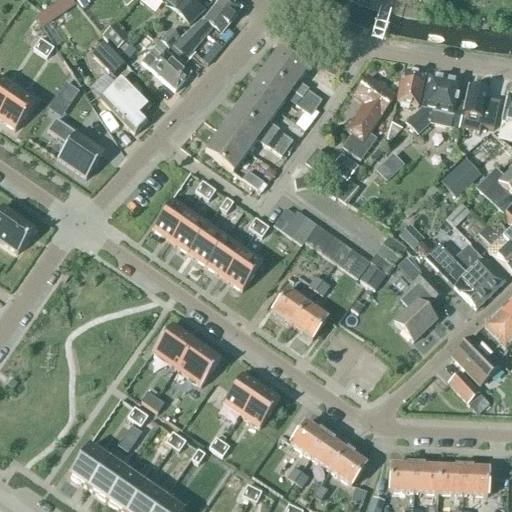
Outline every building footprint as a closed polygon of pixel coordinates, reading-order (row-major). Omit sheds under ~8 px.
[(41,31),(75,8),(68,0),(63,0),(34,21),(41,31)] [(72,0),(81,12),(89,6),(87,3),(91,0),(72,0)] [(151,0),(161,8),(162,7),(164,8),(166,10),(165,11),(187,29),(204,14),(196,8),(202,0),(151,0)] [(220,39),(240,13),(222,0),(221,0),(202,25),(201,24),(171,50),(168,52),(183,65),(212,33),(220,39)] [(115,54),(129,42),(116,27),(102,39),(115,54)] [(112,80),(125,68),(98,40),(86,51),(92,58),(112,80)] [(174,96),(189,78),(162,56),(166,51),(155,41),(151,46),(155,50),(140,67),(174,96)] [(32,53),(39,58),(46,48),(39,43),(32,53)] [(46,48),(39,58),(46,62),(53,52),(46,48)] [(135,54),(129,49),(119,60),(125,66),(135,54)] [(263,75),(290,94),(300,101),(305,93),(296,86),(305,74),(277,54),(263,75)] [(248,95),(275,115),(290,94),(263,75),(248,95)] [(416,110),(423,80),(402,75),(395,105),(416,110)] [(0,115),(16,92),(0,81),(0,115)] [(359,164),(375,142),(367,136),(393,100),(367,81),(352,101),(365,110),(346,135),(350,138),(340,151),(359,164)] [(457,133),(461,113),(462,107),(454,105),(458,88),(427,81),(420,112),(404,127),(416,139),(429,127),(457,133)] [(133,138),(146,126),(139,120),(148,111),(119,82),(98,103),(109,114),(133,138)] [(64,86),(55,100),(68,109),(77,96),(64,86)] [(462,119),(459,131),(478,135),(480,130),(492,133),(499,106),(486,103),(488,95),(468,90),(463,113),(462,119)] [(34,105),(16,92),(0,115),(0,124),(14,135),(34,105)] [(305,93),(300,101),(315,112),(320,104),(305,93)] [(266,127),(275,115),(248,95),(233,116),(270,143),(276,135),(276,134),(266,127)] [(511,99),(506,99),(496,143),(510,146),(511,135),(511,99)] [(300,101),(294,109),(309,120),(315,112),(300,101)] [(270,143),(233,116),(218,136),(246,156),(254,144),(264,151),(265,151),(270,143)] [(54,124),(46,136),(66,149),(56,163),(85,183),(103,157),(54,124)] [(276,135),(270,143),(285,153),(291,145),(276,135)] [(203,157),(231,177),(246,156),(218,136),(203,157)] [(481,173),(490,166),(485,160),(490,156),(487,153),(495,147),(489,140),(468,158),(481,173)] [(270,143),(265,151),(280,161),(285,153),(270,143)] [(318,182),(330,166),(315,155),(303,170),(318,182)] [(347,184),(357,170),(341,158),(330,173),(347,184)] [(385,168),(376,177),(384,186),(393,177),(385,168)] [(511,172),(504,182),(494,173),(474,193),(501,219),(507,213),(510,210),(511,207),(511,172)] [(326,196),(338,180),(328,173),(317,190),(326,196)] [(247,176),(241,184),(256,194),(262,186),(247,176)] [(295,194),(316,191),(314,180),(293,183),(295,194)] [(338,180),(326,196),(334,202),(346,185),(338,180)] [(348,185),(335,202),(340,205),(345,209),(346,208),(358,193),(348,185)] [(201,201),(208,191),(201,186),(194,196),(201,201)] [(214,195),(208,191),(201,201),(207,205),(214,195)] [(232,208),(226,203),(219,213),(225,218),(232,208)] [(169,246),(190,217),(171,204),(151,233),(169,246)] [(469,217),(460,208),(445,223),(454,231),(469,217)] [(1,211),(0,211),(0,246),(17,258),(34,233),(1,211)] [(294,219),(293,218),(285,213),(273,230),(282,236),(294,219)] [(511,217),(507,213),(501,219),(500,221),(509,229),(511,225),(511,217)] [(292,243),(306,223),(295,216),(293,218),(294,219),(282,236),(292,243)] [(190,217),(169,246),(187,258),(207,229),(190,217)] [(261,228),(254,223),(247,233),(254,238),(261,228)] [(303,247),(315,230),(306,223),(292,243),(302,250),(303,247)] [(502,243),(511,252),(511,232),(508,237),(495,224),(488,231),(502,243)] [(267,232),(261,228),(254,238),(260,242),(267,232)] [(207,229),(187,258),(205,271),(225,241),(207,229)] [(312,254),(325,236),(315,230),(303,247),(312,254)] [(511,252),(502,243),(488,231),(487,231),(486,230),(477,238),(490,250),(486,254),(511,279),(511,277),(511,252)] [(321,260),(333,242),(325,236),(312,254),(321,260)] [(381,249),(398,261),(404,252),(387,240),(381,249)] [(225,241),(205,271),(223,283),(243,254),(225,241)] [(331,266),(343,249),(333,242),(321,260),(331,266)] [(340,272),(352,255),(343,249),(331,266),(340,272)] [(392,270),(398,261),(381,249),(375,258),(392,270)] [(502,287),(466,250),(452,263),(438,249),(424,262),(475,314),(502,287)] [(243,254),(223,283),(241,296),(261,266),(243,254)] [(348,279),(361,261),(352,255),(340,272),(348,279)] [(386,278),(392,270),(375,258),(369,266),(386,278)] [(361,261),(348,279),(357,284),(369,267),(361,261)] [(406,313),(393,326),(412,346),(435,324),(423,312),(440,296),(423,277),(413,287),(415,290),(399,305),(406,313)] [(315,295),(322,285),(313,280),(307,289),(315,295)] [(323,300),(329,291),(322,285),(315,295),(323,300)] [(291,330),(305,310),(285,295),(270,316),(291,330)] [(511,303),(497,318),(511,332),(511,303)] [(305,310),(291,330),(311,344),(325,323),(305,310)] [(511,344),(511,332),(497,318),(482,332),(475,340),(491,357),(499,350),(503,354),(511,344)] [(171,328),(151,357),(175,374),(195,346),(171,328)] [(480,391),(501,371),(473,342),(452,362),(480,391)] [(195,346),(175,374),(200,391),(220,363),(195,346)] [(478,397),(479,396),(459,376),(447,388),(466,409),(478,397)] [(240,420),(260,391),(241,378),(221,407),(240,420)] [(260,391),(240,420),(258,433),(278,403),(260,391)] [(147,397),(140,406),(148,412),(155,402),(147,397)] [(478,397),(466,409),(476,418),(487,407),(478,397)] [(155,402),(148,412),(156,418),(163,408),(155,402)] [(126,422),(133,427),(140,417),(133,412),(126,422)] [(140,417),(133,427),(140,431),(147,421),(140,417)] [(319,435),(317,437),(303,428),(288,449),(310,464),(327,440),(319,435)] [(171,452),(178,442),(171,437),(164,447),(171,452)] [(310,464),(329,477),(344,456),(333,448),(334,446),(327,440),(310,464)] [(185,446),(178,442),(171,452),(177,456),(185,446)] [(208,453),(214,457),(221,447),(215,443),(208,453)] [(228,452),(221,447),(214,457),(221,462),(228,452)] [(84,491),(86,493),(107,463),(88,450),(67,480),(84,491)] [(329,477),(349,491),(364,470),(352,461),(353,459),(345,453),(344,456),(329,477)] [(204,459),(197,454),(190,465),(197,469),(204,459)] [(107,463),(86,493),(101,503),(105,506),(126,477),(107,463)] [(387,495),(413,497),(415,469),(405,469),(405,471),(388,471),(387,495)] [(413,497),(437,498),(438,473),(424,472),(424,469),(415,469),(413,497)] [(293,487),(300,476),(292,470),(285,481),(293,487)] [(437,498),(462,499),(463,471),(454,471),(454,474),(438,473),(437,498)] [(462,499),(486,500),(487,475),(473,474),(473,472),(463,471),(462,499)] [(300,476),(293,487),(300,491),(307,481),(300,476)] [(105,506),(114,511),(129,511),(145,490),(126,477),(105,506)] [(319,506),(327,494),(319,489),(311,500),(319,506)] [(157,511),(164,503),(145,490),(129,511),(157,511)] [(241,501),(248,504),(253,493),(246,490),(241,501)] [(261,497),(253,493),(248,504),(255,508),(261,497)] [(358,511),(363,498),(351,495),(345,511),(358,511)] [(380,511),(382,505),(372,502),(368,511),(380,511)] [(176,511),(164,503),(157,511),(176,511)]
